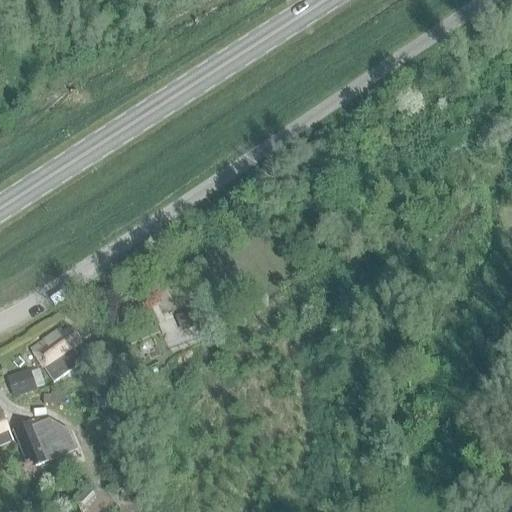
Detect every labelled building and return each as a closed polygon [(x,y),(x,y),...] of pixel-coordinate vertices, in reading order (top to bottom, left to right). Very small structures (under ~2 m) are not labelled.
[(188,330),(201,325),(195,310),(182,315),(188,330)] [(72,351),(81,345),(70,329),(59,337),(56,333),(30,351),(47,377),(53,384),(81,364),(72,351)] [(118,368),(123,376),(134,370),(129,362),(118,368)] [(7,380),(13,399),(35,391),(29,373),(7,380)] [(116,396),(93,395),(92,408),(99,408),(99,409),(116,410),(116,396)] [(0,447),(12,442),(0,412),(0,447)] [(47,457),(31,419),(13,427),(27,464),(47,457)] [(126,449),(106,447),(105,459),(125,461),(126,449)]
